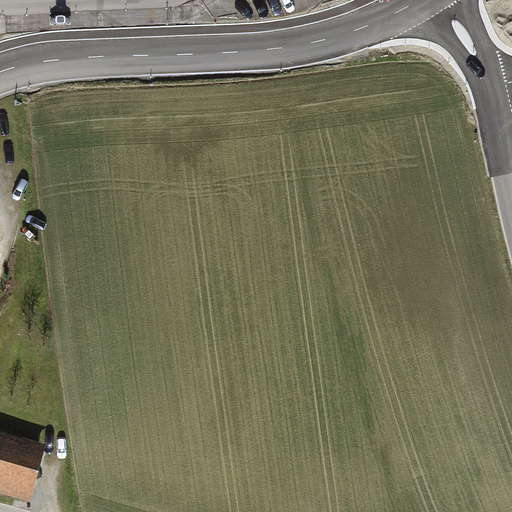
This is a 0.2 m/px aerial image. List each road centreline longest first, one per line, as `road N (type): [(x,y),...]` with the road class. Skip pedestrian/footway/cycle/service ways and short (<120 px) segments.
road 1 (tertiary): [(0,78),(52,64),(293,50),(361,32),(427,0)]
road 2 (residential): [(0,14),(152,0)]
road 3 (tertiary): [(490,26),(488,67),(511,174)]
